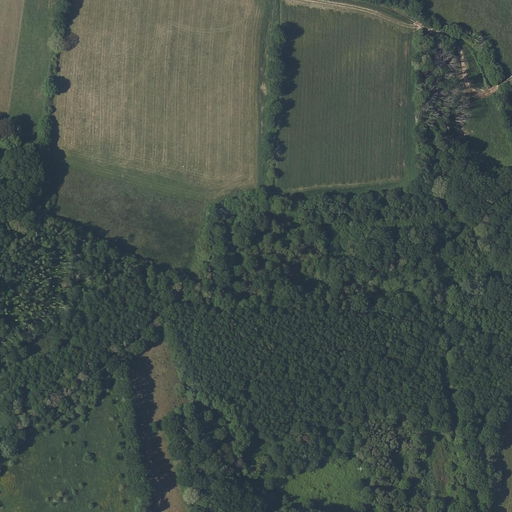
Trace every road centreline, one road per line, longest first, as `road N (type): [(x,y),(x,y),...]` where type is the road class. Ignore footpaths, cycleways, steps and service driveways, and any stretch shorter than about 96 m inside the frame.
road 1 (track): [(0,441),(169,303),(428,302),(511,276)]
road 2 (track): [(356,0),(404,12),(470,49),(488,83),(511,76)]
